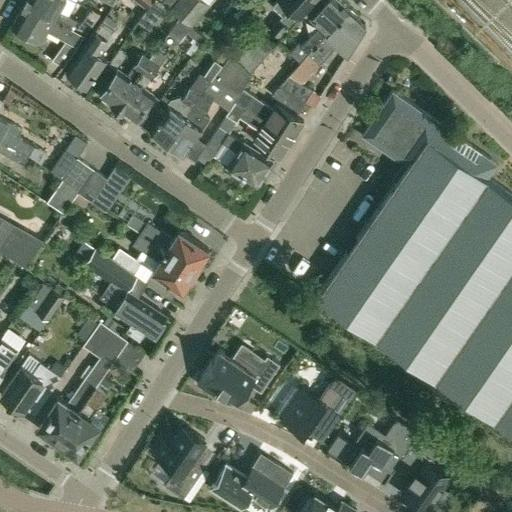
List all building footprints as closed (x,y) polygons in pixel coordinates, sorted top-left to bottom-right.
[(60,8),(64,0),(25,0),(25,1),(72,27),(74,23),(75,24),(78,19),(60,8)] [(134,0),(147,10),(153,0),(134,0)] [(157,0),(153,0),(147,10),(140,20),(150,27),(166,6),(157,0)] [(160,0),(161,0),(190,25),(207,4),(202,0),(160,0)] [(279,35),(294,18),(311,0),(276,0),(273,4),(280,12),(283,12),(270,26),(279,35)] [(297,41),(289,51),(300,60),(307,52),(308,52),(308,51),(309,52),(309,51),(315,45),(314,45),(349,7),(341,0),(324,0),(310,17),(319,25),(308,39),(302,45),(297,41)] [(84,34),(72,27),(25,1),(12,24),(42,41),(48,29),(65,38),(52,57),(62,65),(84,34)] [(320,61),(337,41),(348,50),(365,22),(349,7),(314,45),(315,45),(309,51),(320,61)] [(104,15),(92,9),(79,27),(91,33),(104,15)] [(107,58),(96,51),(117,22),(106,14),(85,43),(86,44),(68,69),(77,75),(77,79),(84,83),(86,83),(89,84),(107,58)] [(178,41),(186,32),(200,43),(205,37),(190,25),(179,16),(166,31),(178,41)] [(234,57),(250,71),(274,46),(257,31),(234,57)] [(119,67),(101,93),(102,94),(103,97),(108,100),(111,100),(118,105),(151,59),(146,55),(142,52),(128,73),(119,67)] [(223,65),(215,77),(239,94),(243,87),(252,74),(230,56),(230,55),(223,65)] [(151,59),(118,105),(124,109),(125,113),(130,116),(134,116),(135,117),(138,114),(147,120),(162,99),(153,92),(145,86),(160,65),(159,64),(151,59)] [(162,99),(147,120),(152,124),(150,127),(151,128),(153,129),(154,133),(157,136),(161,135),(168,140),(207,87),(209,83),(219,70),(222,65),(223,65),(222,64),(215,59),(213,61),(211,64),(201,77),(200,75),(185,95),(170,98),(165,94),(162,99)] [(289,73),(280,83),(306,100),(314,89),(289,73)] [(280,83),(271,93),(299,111),(306,100),(280,83)] [(183,151),(185,152),(210,117),(203,111),(216,93),(207,87),(168,140),(175,145),(175,148),(180,152),(183,151)] [(276,102),(273,107),(243,88),(235,101),(291,139),(303,119),(276,102)] [(304,283),(318,292),(316,295),(511,431),(511,193),(488,176),(498,162),(393,89),(361,134),(406,165),(323,284),(309,274),(304,283)] [(280,156),(291,139),(235,101),(226,115),(236,120),(239,115),(260,127),(253,138),(280,156)] [(0,116),(0,137),(30,154),(41,162),(46,152),(19,136),(23,129),(0,116)] [(244,141),(229,131),(221,125),(199,156),(209,162),(223,140),(238,150),(229,164),(257,182),(259,179),(261,179),(265,174),(264,171),(272,158),(245,140),(244,141)] [(69,143),(76,134),(66,126),(62,131),(63,138),(69,143)] [(80,153),(88,142),(76,134),(67,147),(66,147),(78,155),(80,153)] [(0,148),(25,163),(30,154),(0,137),(0,148)] [(62,177),(78,155),(66,147),(50,168),(62,177)] [(91,201),(108,176),(78,155),(62,177),(63,177),(63,178),(79,189),(77,191),(91,201)] [(64,211),(77,191),(79,189),(63,178),(47,200),(64,211)] [(133,213),(126,223),(140,232),(147,222),(133,213)] [(43,242),(0,217),(0,251),(25,269),(43,242)] [(179,228),(173,237),(148,220),(147,222),(140,232),(196,268),(209,247),(179,228)] [(183,288),(196,268),(140,232),(133,243),(142,249),(136,259),(121,249),(114,258),(147,281),(168,296),(176,284),(183,288)] [(95,246),(84,238),(73,255),(84,263),(95,246)] [(138,295),(147,281),(114,258),(96,246),(86,262),(118,283),(107,300),(115,305),(113,309),(132,322),(126,329),(139,338),(145,330),(152,335),(154,331),(158,331),(160,327),(159,324),(166,314),(138,295)] [(64,296),(42,280),(28,300),(50,316),(64,296)] [(91,313),(76,333),(85,339),(96,324),(100,319),(93,314),(91,313)] [(95,385),(114,358),(127,339),(100,320),(83,344),(99,355),(84,377),(85,377),(67,402),(58,396),(38,425),(58,439),(95,385)] [(0,372),(5,366),(17,348),(1,337),(0,337),(0,372)] [(127,339),(114,358),(132,371),(145,352),(127,339)] [(220,348),(197,381),(213,393),(217,387),(237,401),(249,382),(261,390),(280,362),(267,353),(255,372),(220,348)] [(61,375),(40,360),(29,353),(1,393),(22,408),(36,388),(47,395),(61,375)] [(58,361),(56,360),(51,367),(61,375),(67,367),(58,361)] [(303,384),(280,417),(285,420),(303,433),(305,430),(310,422),(312,419),(326,428),(325,429),(328,430),(329,431),(358,389),(335,373),(334,373),(344,380),(340,386),(330,379),(319,395),(303,384)] [(95,385),(58,439),(77,452),(97,424),(89,418),(107,393),(95,385)] [(338,431),(328,446),(349,461),(363,471),(365,468),(372,458),(391,471),(392,472),(401,458),(419,432),(419,431),(413,427),(396,416),(385,432),(368,419),(353,441),(338,431)] [(162,438),(154,451),(160,455),(158,458),(169,466),(166,469),(171,473),(164,482),(183,495),(203,466),(191,458),(205,438),(183,423),(169,443),(162,438)] [(410,477),(400,492),(427,511),(435,499),(440,502),(449,491),(443,487),(453,473),(432,458),(440,446),(419,432),(401,458),(416,469),(411,476),(409,475),(408,476),(410,477)] [(226,463),(211,487),(241,506),(249,492),(271,506),(293,471),(268,455),(252,480),(226,463)] [(487,480),(481,476),(473,487),(480,491),(487,480)] [(304,510),(302,511),(354,511),(357,509),(355,508),(354,510),(342,502),(343,500),(342,499),(338,505),(328,498),(327,500),(315,492),(313,495),(309,493),(308,494),(309,495),(301,507),(300,508),(304,510)]
